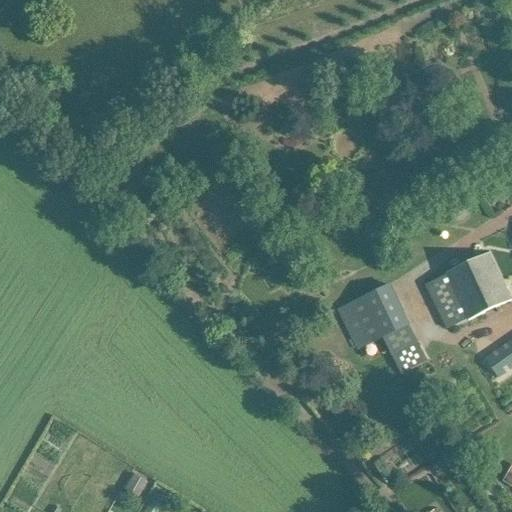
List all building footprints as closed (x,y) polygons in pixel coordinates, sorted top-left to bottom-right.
[(490,254),(472,262),(447,274),(447,276),(427,286),(448,329),(468,320),(469,321),(511,300),(511,274),(502,279),(490,254)] [(391,287),(339,311),(357,351),(384,339),(401,376),(427,364),(391,287)] [(511,340),(485,359),(497,378),(511,367),(511,340)] [(511,467),(503,482),(511,488),(511,467)] [(135,475),(125,491),(138,499),(148,483),(135,475)]
